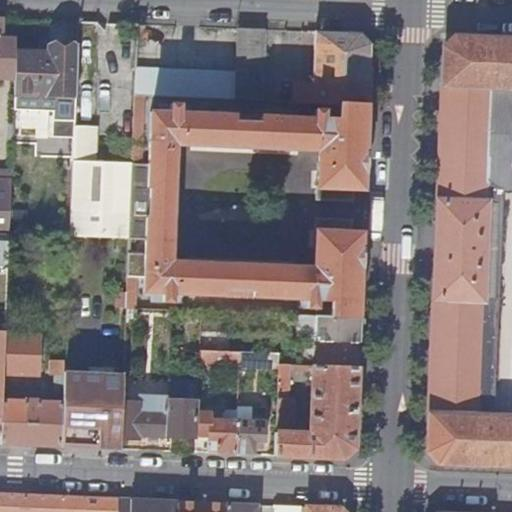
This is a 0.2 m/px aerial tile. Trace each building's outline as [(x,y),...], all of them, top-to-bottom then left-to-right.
[(237,73),(137,70),(136,97),(144,98),(264,102),(267,31),(239,30),(237,73)] [(296,86),(295,103),(335,104),(369,105),(372,44),(362,34),(317,32),(315,87),(296,86)] [(432,413),(431,415),(429,451),(440,464),(511,466),(511,418),(492,418),(498,301),(483,301),(488,184),(504,184),(511,184),(511,41),(457,39),(446,49),(432,413)] [(0,79),(16,80),(18,54),(18,42),(1,42),(0,62),(0,79)] [(18,54),(16,80),(15,112),(43,113),(44,98),(59,98),(58,122),(75,122),(78,48),(50,47),(49,55),(18,54)] [(133,166),(130,238),(130,252),(138,252),(138,241),(146,241),(145,256),(145,278),(144,295),(326,301),(326,317),(361,318),(364,233),(316,231),(315,268),(172,263),(177,147),(320,152),(319,189),(366,191),(369,105),(335,104),(334,120),(152,114),(151,167),(142,167),(144,98),(136,97),(133,166)] [(133,166),(73,164),(70,235),(130,238),(133,166)] [(0,180),(12,181),(13,173),(0,172),(0,180)] [(0,232),(10,233),(12,181),(0,180),(0,232)] [(483,301),(498,301),(504,184),(488,184),(483,301)] [(10,233),(0,232),(0,268),(9,269),(10,233)] [(130,255),(129,277),(137,277),(145,278),(145,256),(130,255)] [(129,277),(127,310),(136,311),(137,277),(129,277)] [(320,342),(360,344),(361,318),(326,317),(320,317),(320,342)] [(40,339),(6,338),(4,376),(38,377),(40,339)] [(359,368),(360,344),(320,342),(319,367),(359,368)] [(241,354),(201,352),(200,367),(240,369),(241,354)] [(241,354),(240,369),(280,370),(280,366),(281,355),(241,354)] [(52,377),(64,378),(65,372),(65,363),(52,362),(52,377)] [(280,370),(277,457),(344,460),(356,448),(359,368),(319,367),(314,367),(312,435),(295,435),(296,401),(290,400),(291,366),(280,366),(280,370)] [(125,374),(65,372),(64,378),(63,404),(62,448),(81,449),(107,450),(122,451),(122,440),(123,404),(125,374)] [(141,404),(123,404),(122,440),(139,441),(140,437),(173,438),(174,402),(168,402),(168,400),(141,399),(141,404)] [(27,403),(3,402),(1,446),(62,448),(63,404),(39,403),(39,401),(27,400),(27,403)] [(173,438),(198,439),(198,413),(199,403),(174,402),(173,438)] [(253,411),(239,410),(238,413),(238,422),(237,455),(256,456),(256,444),(267,444),(268,423),(252,422),(253,411)] [(268,411),(253,411),(252,422),(268,423),(268,411)] [(213,413),(198,413),(198,439),(197,454),(237,455),(238,422),(238,413),(227,413),(224,415),(224,421),(213,421),(213,413)] [(0,511),(119,511),(120,501),(0,495),(0,511)] [(179,511),(180,503),(120,501),(119,511),(179,511)] [(226,511),(227,505),(180,503),(179,511),(226,511)]
